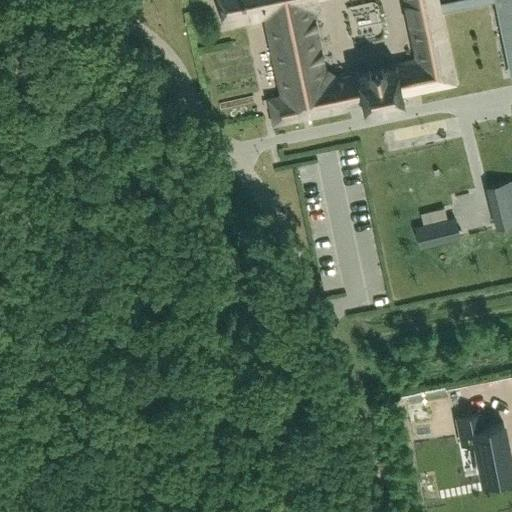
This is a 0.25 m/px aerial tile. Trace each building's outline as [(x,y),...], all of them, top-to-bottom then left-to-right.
[(219,0),(224,22),(263,14),(280,93),(267,96),(272,121),(347,105),(346,99),(361,96),(365,113),(406,104),(404,92),(455,81),(437,0),(219,0)] [(511,77),(511,0),(493,0),(509,73),(510,78),(511,77)] [(497,228),(511,223),(511,180),(487,186),(497,228)] [(419,246),(459,237),(454,218),(415,227),(419,246)] [(462,443),(474,441),(481,474),(482,474),(483,480),(511,475),(510,469),(511,468),(503,422),(483,426),(480,412),(457,417),(462,443)]
